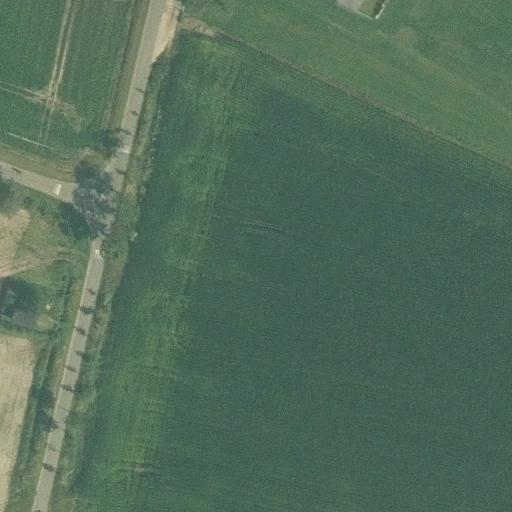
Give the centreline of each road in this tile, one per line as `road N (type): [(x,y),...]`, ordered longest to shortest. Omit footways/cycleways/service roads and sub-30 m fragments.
road 1 (unclassified): [(38,511),(109,204)]
road 2 (unclassified): [(109,204),(157,0)]
